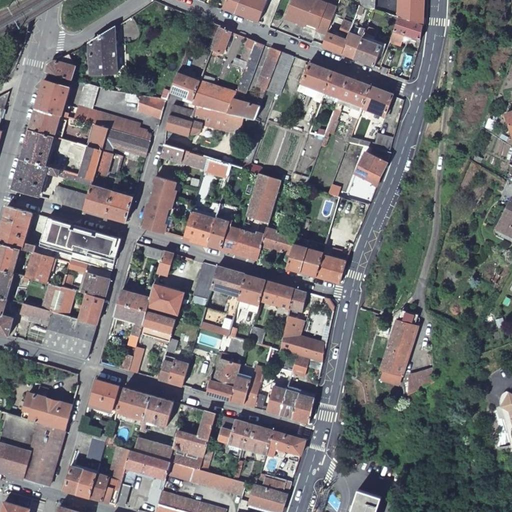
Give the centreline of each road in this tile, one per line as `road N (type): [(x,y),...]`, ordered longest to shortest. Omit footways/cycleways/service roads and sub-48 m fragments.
road 1 (residential): [(420,96),(173,0)]
road 2 (residential): [(92,369),(321,436)]
road 3 (residential): [(349,299),(132,231)]
road 4 (residential): [(420,96),(349,299)]
road 5 (secondary): [(39,40),(0,185)]
road 6 (residential): [(92,369),(132,231)]
road 7 (residential): [(349,299),(321,436)]
road 8 (residential): [(132,231),(0,191)]
road 9 (residential): [(169,103),(132,231)]
road 10 (residential): [(55,495),(92,369)]
